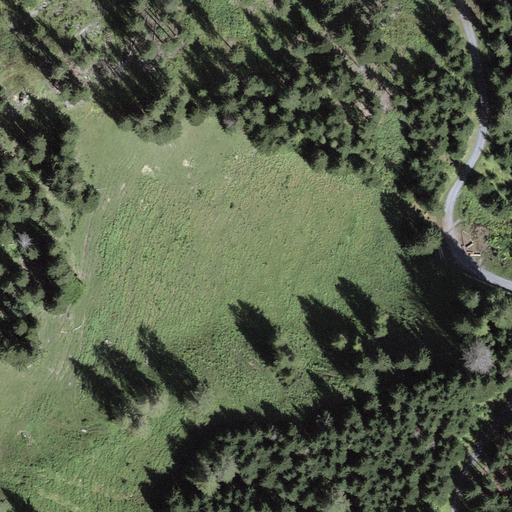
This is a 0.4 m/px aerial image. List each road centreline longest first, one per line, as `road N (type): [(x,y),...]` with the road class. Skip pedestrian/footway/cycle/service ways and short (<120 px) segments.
road 1 (track): [(458,0),(474,44),(485,126),(456,187),(449,229),(469,265),(511,285)]
road 2 (track): [(511,402),(464,480),(457,511)]
